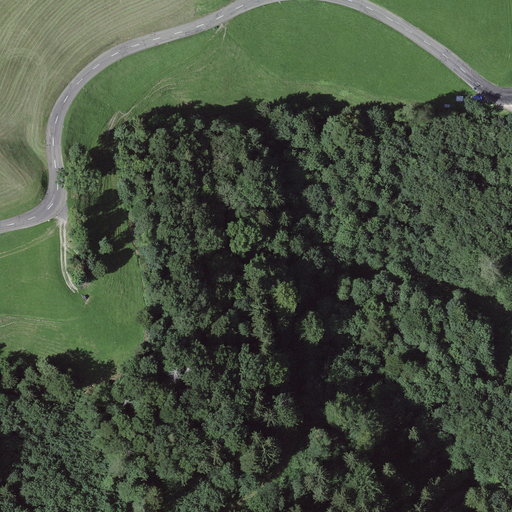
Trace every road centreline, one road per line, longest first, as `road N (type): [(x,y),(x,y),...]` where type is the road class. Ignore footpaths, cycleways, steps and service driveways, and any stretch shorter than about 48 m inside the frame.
road 1 (track): [(511,313),(381,266),(327,279),(299,321),(289,447),(270,479),(227,511)]
road 2 (tertiary): [(0,227),(40,215),(52,201),(62,106),(86,75),(116,54),(259,0)]
road 3 (tertiary): [(341,0),(392,22),(487,92),(511,99)]
